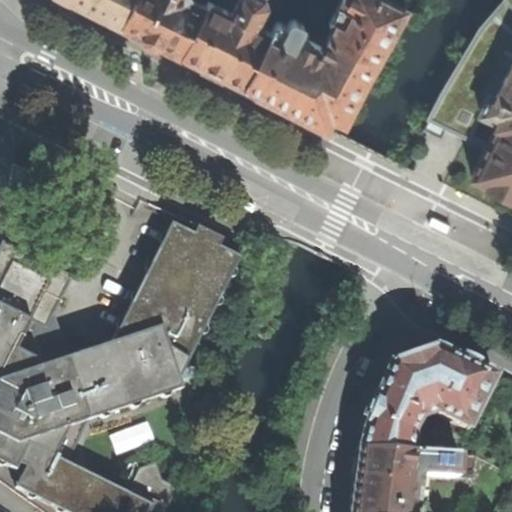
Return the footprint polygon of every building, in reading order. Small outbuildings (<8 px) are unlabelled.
[(79,0),(122,22),(132,0),(79,0)] [(132,0),(122,22),(150,36),(182,52),(205,4),(196,0),(132,0)] [(266,0),(237,0),(232,11),(209,0),(207,0),(205,4),(182,52),(211,67),(244,84),(270,31),(256,25),(268,1),(266,0)] [(333,24),(328,34),(364,53),(376,59),(406,4),(398,0),(339,0),(329,22),(333,24)] [(479,110),(511,46),(511,0),(503,0),(496,7),(450,77),(436,102),(429,116),(449,126),(469,135),(481,111),(479,110)] [(256,25),(270,31),(276,19),(283,7),(268,1),(256,25)] [(332,113),(364,53),(328,34),(322,47),(300,36),(304,29),(303,22),(294,19),(289,20),(287,24),(276,19),(270,31),(244,84),(261,92),(312,117),(326,124),(332,113)] [(511,46),(479,110),(481,111),(498,120),(471,175),(500,190),(511,196),(511,46)] [(364,53),(332,113),(345,119),(376,59),(364,53)] [(339,131),(345,119),(332,113),(326,124),(339,131)] [(253,204),(233,194),(229,202),(244,210),(249,212),(251,208),(253,204)] [(191,235),(235,257),(238,250),(146,204),(144,208),(169,221),(165,228),(182,237),(191,235)] [(429,217),(449,227),(453,219),(438,212),(433,209),(431,213),(429,217)] [(120,493),(63,465),(51,459),(66,425),(178,388),(171,365),(184,360),(235,257),(191,235),(182,237),(165,228),(108,343),(46,364),(14,348),(27,319),(0,305),(0,462),(13,469),(16,463),(25,467),(15,488),(45,503),(63,511),(161,511),(174,488),(159,480),(153,465),(136,469),(130,483),(125,481),(120,493)] [(361,428),(356,447),(410,451),(411,431),(420,418),(434,412),(466,429),(492,375),(433,345),(388,362),(373,399),(361,428)] [(126,436),(89,452),(97,471),(134,455),(126,436)] [(459,476),(460,455),(410,451),(356,447),(350,474),(352,474),(350,489),(347,511),(408,511),(409,509),(414,510),(419,473),(459,476)] [(471,477),(476,456),(460,455),(459,476),(471,477)]
